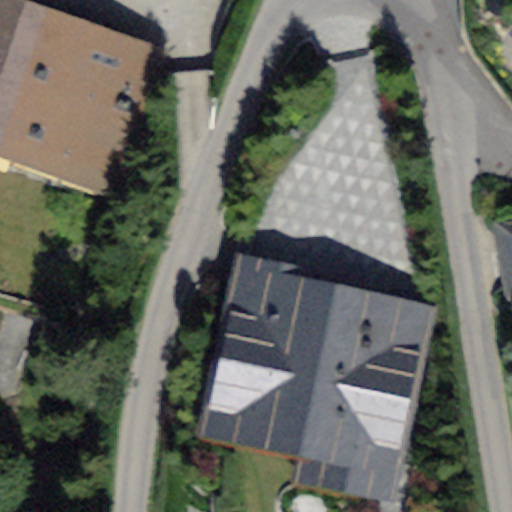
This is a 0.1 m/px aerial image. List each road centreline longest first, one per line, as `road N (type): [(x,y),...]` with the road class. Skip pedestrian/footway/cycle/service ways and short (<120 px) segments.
road 1 (residential): [(283,0),(196,204),(138,408),(130,511)]
road 2 (residential): [(510,511),(433,55),(395,0)]
